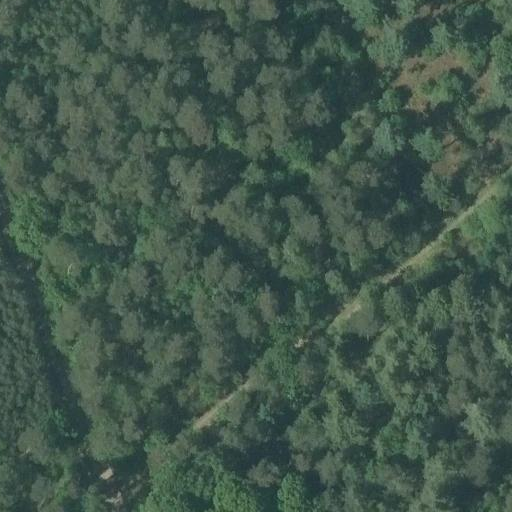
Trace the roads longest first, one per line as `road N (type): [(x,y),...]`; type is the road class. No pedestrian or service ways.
road 1 (track): [(97,482),(324,330),(408,304),(511,209)]
road 2 (track): [(116,511),(0,204)]
